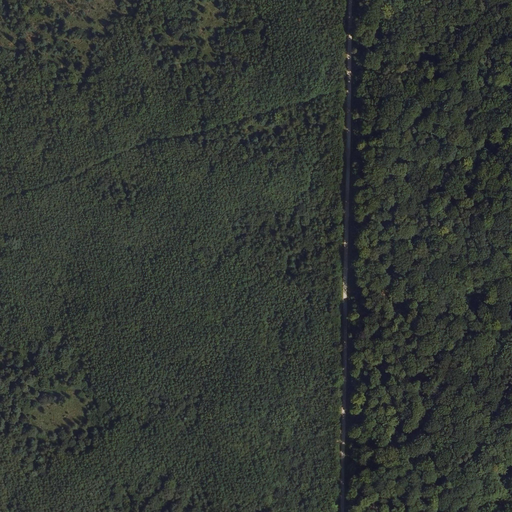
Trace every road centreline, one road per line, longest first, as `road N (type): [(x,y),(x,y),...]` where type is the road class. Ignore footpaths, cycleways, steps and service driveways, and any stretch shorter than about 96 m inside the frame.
road 1 (track): [(348,132),(341,511)]
road 2 (track): [(350,0),(348,132)]
